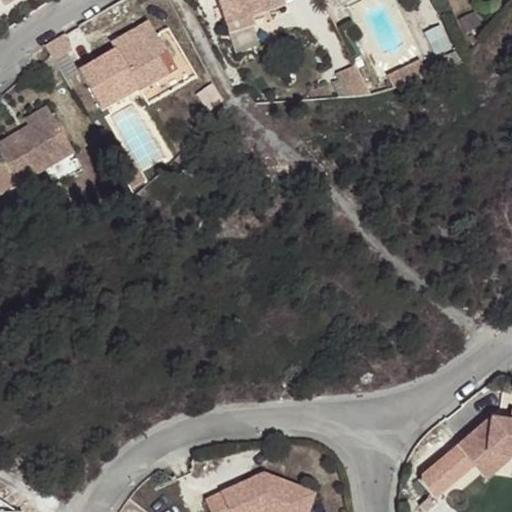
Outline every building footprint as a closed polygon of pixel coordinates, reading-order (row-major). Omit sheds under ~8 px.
[(0,0),(0,11),(18,0),(17,0),(0,0)] [(207,0),(219,31),(245,20),(247,27),(278,13),(273,0),(207,0)] [(245,20),(219,31),(225,48),(249,37),(247,27),(245,20)] [(54,44),(62,60),(85,48),(78,32),(54,44)] [(155,87),(126,39),(90,61),(94,67),(64,85),(85,119),(108,106),(113,114),(155,87)] [(51,43),(31,55),(41,69),(60,58),(51,43)] [(339,79),(326,52),(308,61),(320,87),(339,79)] [(419,61),(385,77),(390,88),(400,86),(415,80),(427,76),(419,61)] [(343,95),(371,94),(370,69),(343,69),(343,95)] [(12,127),(16,138),(38,126),(33,116),(12,127)] [(38,126),(16,138),(0,147),(0,187),(7,199),(62,165),(38,126)] [(511,421),(509,421),(490,419),(418,477),(432,495),(433,497),(473,465),(487,453),(511,456),(511,421)] [(511,456),(487,453),(473,465),(485,480),(511,456)] [(307,511),(315,492),(270,474),(205,497),(211,511),(307,511)] [(426,511),(438,502),(433,497),(432,495),(418,506),(422,511),(426,511)]
